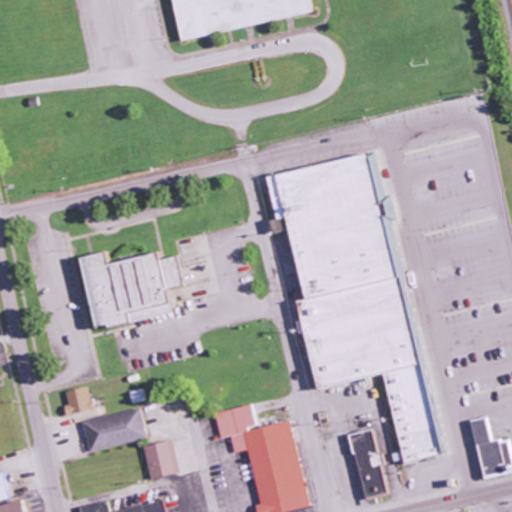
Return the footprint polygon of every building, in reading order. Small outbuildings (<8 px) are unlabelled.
[(168,0),(176,39),(307,15),(304,0),(168,0)] [(385,375),(399,462),(445,455),(437,406),(430,407),(429,402),(426,403),(414,327),(411,327),(390,196),(383,197),(376,155),(265,173),(273,220),(267,220),(269,233),(288,230),(300,300),(294,301),(299,333),(303,333),(312,387),(385,375)] [(104,264),(102,252),(83,256),(88,283),(96,328),(173,313),(168,289),(181,286),(175,256),(156,260),(155,254),(104,264)] [(65,416),(93,409),(88,387),(65,392),(68,405),(63,406),(65,416)] [(292,421),(250,430),(249,427),(256,426),(252,405),(215,412),(220,439),(231,437),(234,453),(248,450),(260,505),(255,506),(255,511),(285,511),(309,507),(292,421)] [(82,422),(89,452),(147,439),(140,409),(82,422)] [(511,472),(511,445),(511,438),(492,442),(487,417),(471,420),(482,478),(511,472)] [(349,434),(362,499),(387,494),(374,429),(349,434)] [(143,447),(151,480),(180,473),(172,440),(143,447)] [(0,502),(19,498),(12,472),(0,475),(0,502)] [(0,511),(37,511),(35,501),(0,508),(0,511)] [(80,511),(166,511),(164,501),(109,511),(107,501),(79,506),(80,511)]
